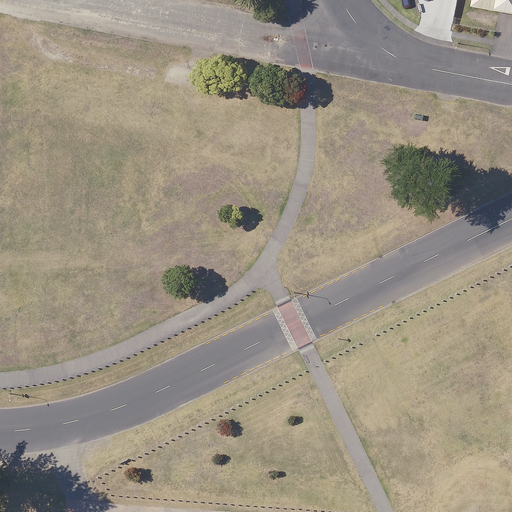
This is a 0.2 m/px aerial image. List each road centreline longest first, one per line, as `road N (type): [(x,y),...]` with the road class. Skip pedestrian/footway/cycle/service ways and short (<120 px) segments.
road 1 (unclassified): [(511,218),(120,406),(0,431)]
road 2 (residential): [(341,0),(402,60),(511,84)]
